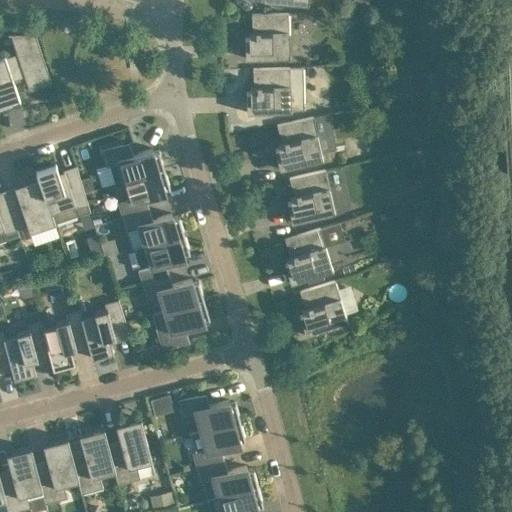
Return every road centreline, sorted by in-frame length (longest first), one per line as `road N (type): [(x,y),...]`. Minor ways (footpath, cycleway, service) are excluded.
road 1 (residential): [(250,350),(175,93)]
road 2 (residential): [(0,419),(250,350)]
road 3 (residential): [(0,152),(175,93)]
road 4 (residential): [(298,511),(250,350)]
